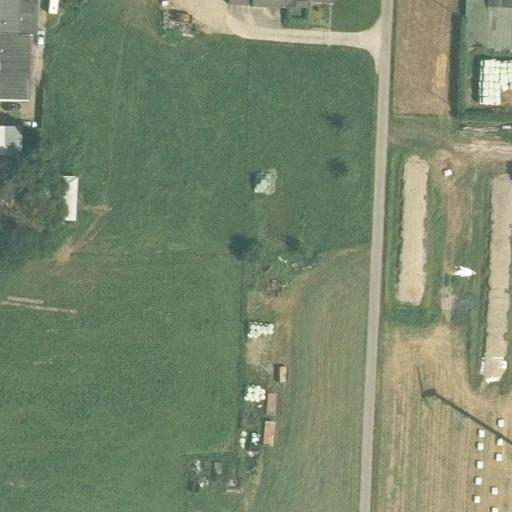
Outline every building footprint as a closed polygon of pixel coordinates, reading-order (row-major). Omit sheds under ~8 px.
[(0,0),(0,38),(18,38),(19,38),(18,0),(0,0)] [(35,0),(18,0),(19,38),(28,38),(35,38),(35,0)] [(252,0),(252,7),(288,8),(288,2),(330,4),(330,0),(252,0)] [(496,0),(467,0),(466,31),(511,32),(511,4),(496,3),(496,0)] [(465,48),(511,50),(511,32),(466,31),(465,48)] [(18,38),(0,38),(0,103),(28,103),(28,38),(19,38),(18,38)] [(504,84),(504,63),(481,63),(481,84),(504,84)] [(19,131),(0,131),(0,153),(19,154),(19,131)] [(56,221),(75,221),(74,177),(55,178),(56,221)]
